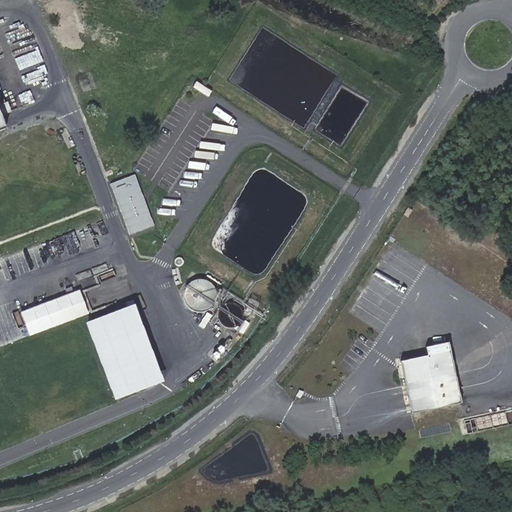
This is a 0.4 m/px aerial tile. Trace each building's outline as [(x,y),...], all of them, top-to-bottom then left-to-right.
[(135,174),(111,183),(130,234),(154,225),(135,174)] [(412,213),(407,210),(402,217),(407,220),(412,213)] [(199,279),(194,280),(189,283),(185,287),(183,292),(183,297),(184,302),(187,307),(191,310),(196,312),(201,312),(206,311),(211,307),(214,303),(216,298),(215,292),(213,287),(210,283),(205,280),(199,279)] [(81,289),(21,311),(30,335),(89,313),(81,289)] [(239,307),(236,305),(232,303),(228,303),(224,304),(221,307),(219,310),(218,314),(218,318),(219,322),(222,325),(226,327),(230,328),(234,327),(238,325),(240,322),(242,318),(242,314),(241,310),(239,307)] [(117,400),(167,383),(141,304),(90,321),(117,400)] [(426,359),(399,365),(410,417),(459,406),(447,346),(424,350),(426,359)] [(216,349),(212,351),(212,354),(213,357),(217,358),(219,357),(221,354),(221,352),(218,350),(216,349)] [(511,412),(463,423),(466,437),(511,426),(511,412)]
